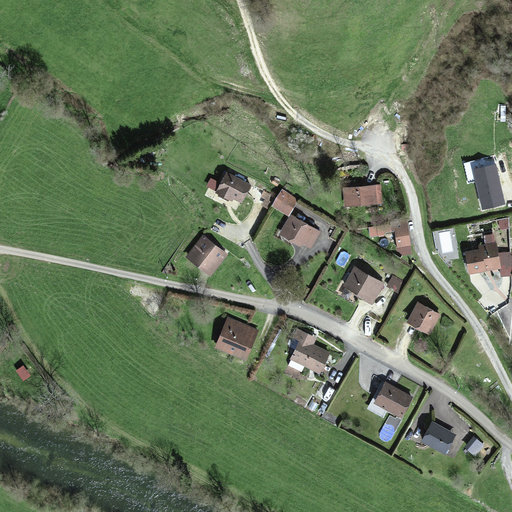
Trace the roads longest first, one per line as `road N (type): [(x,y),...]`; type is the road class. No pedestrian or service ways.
road 1 (residential): [(511,445),(454,395),(314,318),(0,249)]
road 2 (track): [(0,286),(34,348),(90,409),(268,511)]
road 3 (residential): [(511,392),(479,328),(423,252),(404,175),(361,148)]
road 4 (track): [(361,148),(322,133),(280,97),(241,0)]
